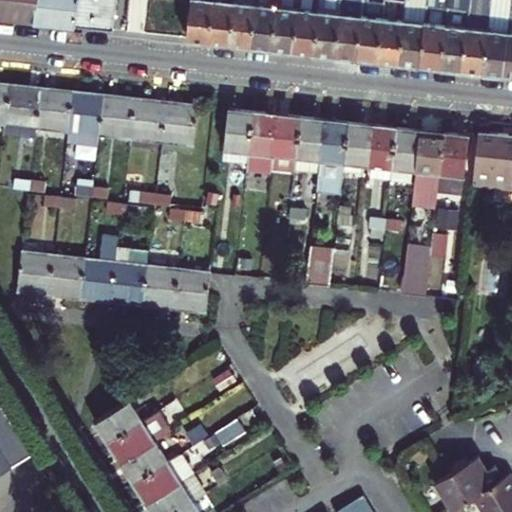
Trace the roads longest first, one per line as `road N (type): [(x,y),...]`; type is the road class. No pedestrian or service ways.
road 1 (residential): [(511,98),(0,40)]
road 2 (residential): [(0,357),(104,511)]
